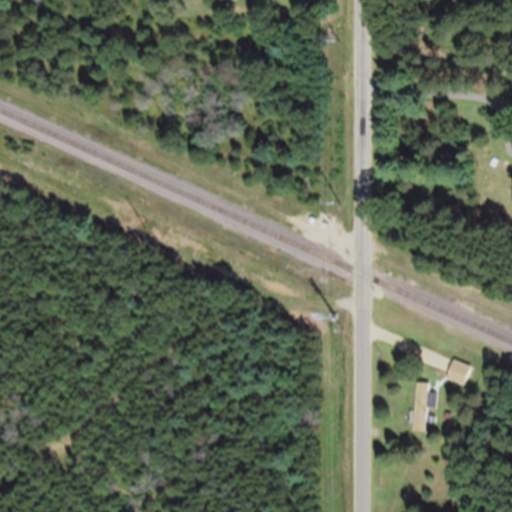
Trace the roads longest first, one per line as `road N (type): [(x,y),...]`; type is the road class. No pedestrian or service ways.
road 1 (residential): [(366,511),(364,0)]
road 2 (residential): [(365,99),(179,63),(4,0)]
